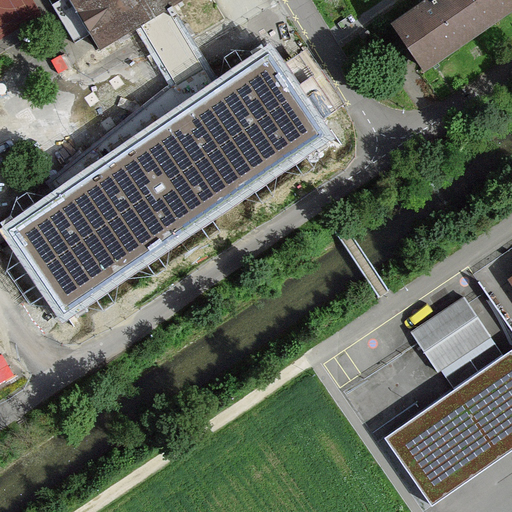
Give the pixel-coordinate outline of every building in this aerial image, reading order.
[(161,21),(198,0),(81,0),(110,50),(161,21)] [(509,0),(430,0),(431,0),(393,26),(417,62),(450,40),(454,47),(490,23),(485,17),(509,0)] [(0,230),(62,322),(332,138),(269,45),(0,228),(0,230)] [(451,389),(501,356),(462,298),(409,334),(435,373),(438,371),(451,389)] [(511,352),(387,438),(433,505),(511,450),(511,352)]
